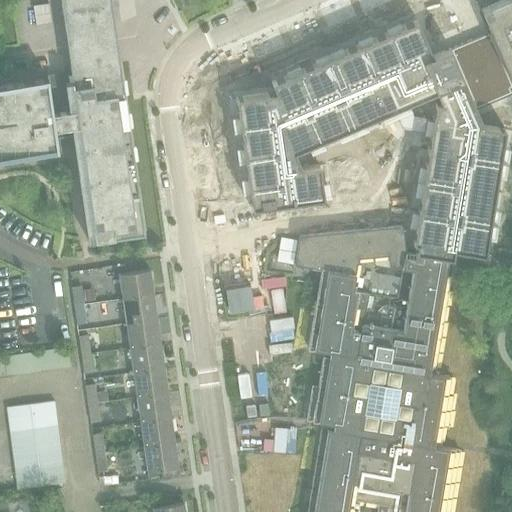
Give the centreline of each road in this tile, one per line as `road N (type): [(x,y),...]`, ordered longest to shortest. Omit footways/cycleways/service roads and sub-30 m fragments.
road 1 (residential): [(221,477),(172,96),(181,65),(209,40),(302,0)]
road 2 (residential): [(0,391),(65,386),(78,498)]
road 3 (residential): [(221,477),(78,498)]
